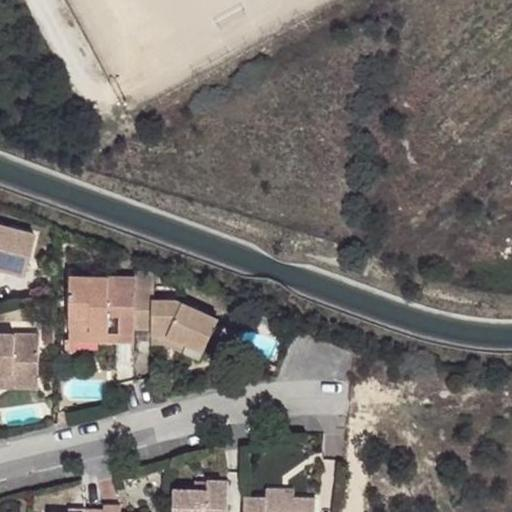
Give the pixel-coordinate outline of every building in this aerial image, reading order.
[(0,269),(7,272),(8,265),(26,270),(34,236),(0,227),(0,269)] [(7,272),(24,276),(26,270),(8,265),(7,272)] [(72,277),(71,325),(92,326),(92,333),(109,334),(109,333),(109,315),(120,315),(119,333),(136,333),(136,328),(137,289),(137,278),(72,277)] [(137,289),(136,328),(153,329),(153,337),(171,337),(186,344),(204,352),(220,319),(179,300),(154,300),(154,290),(137,289)] [(56,325),(46,325),(45,345),(55,345),(56,325)] [(71,325),(70,342),(135,343),(136,333),(119,333),(109,333),(109,334),(92,333),(92,326),(71,325)] [(40,336),(0,334),(0,375),(39,376),(40,336)] [(171,337),(153,337),(152,345),(165,344),(181,353),(186,344),(171,337)] [(39,376),(0,375),(0,387),(39,388),(39,376)] [(207,489),(175,488),(174,511),(228,511),(229,480),(207,480),(207,489)] [(294,491),(266,490),(266,499),(294,499),(294,491)] [(266,499),(244,498),(244,511),(315,511),(315,499),(294,499),(266,499)]
